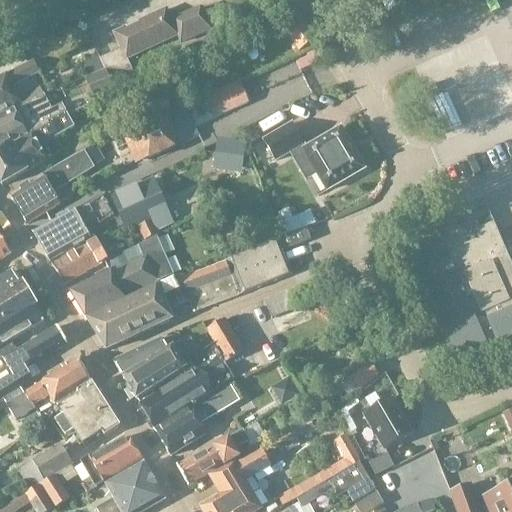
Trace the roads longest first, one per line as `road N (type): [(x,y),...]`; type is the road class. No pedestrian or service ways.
road 1 (unclassified): [(511,389),(436,420),(366,261),(372,229),(406,169),(306,0)]
road 2 (track): [(348,66),(13,240)]
road 3 (unclassified): [(181,511),(0,219)]
